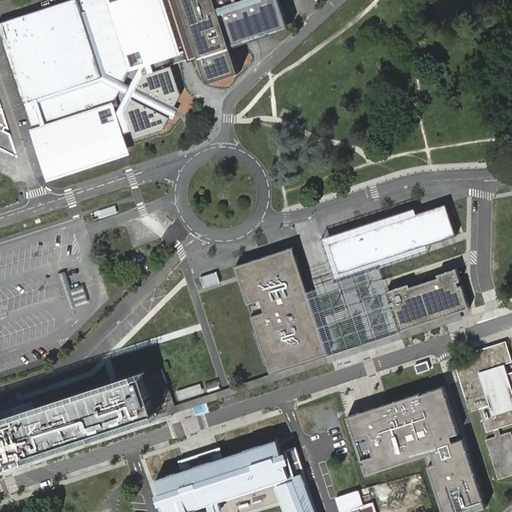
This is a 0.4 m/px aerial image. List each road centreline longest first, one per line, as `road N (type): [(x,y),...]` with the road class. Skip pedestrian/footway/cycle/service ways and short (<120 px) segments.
road 1 (unclassified): [(251,224),(405,180),(511,171)]
road 2 (unclassified): [(0,392),(64,366),(180,250),(209,234)]
road 3 (unclassified): [(197,160),(0,222)]
road 4 (unclassified): [(337,0),(238,94),(225,140),(208,154)]
